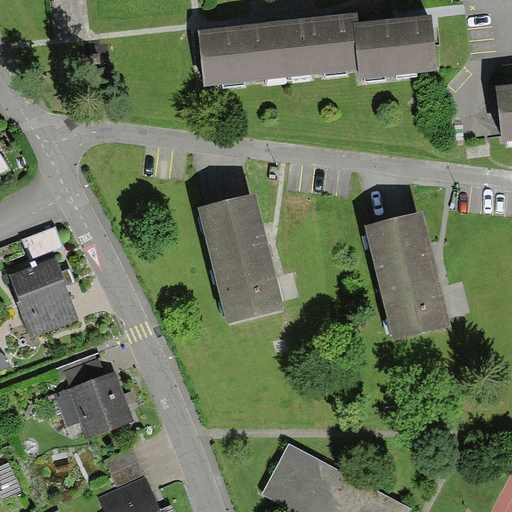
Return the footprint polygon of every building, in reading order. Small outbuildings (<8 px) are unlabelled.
[(433,89),(426,21),(354,29),(353,18),(193,36),(200,104),(356,87),(357,97),(433,89)] [(511,90),(496,92),(504,154),(511,153),(511,90)] [(250,201),(203,213),(232,329),(279,318),(250,201)] [(413,222),(366,233),(394,351),(441,340),(413,222)] [(78,322),(53,261),(5,280),(30,342),(78,322)] [(130,429),(109,378),(65,396),(85,447),(130,429)] [(408,511),(410,508),(290,444),(263,495),(294,511),(408,511)] [(157,511),(152,496),(107,511),(157,511)]
